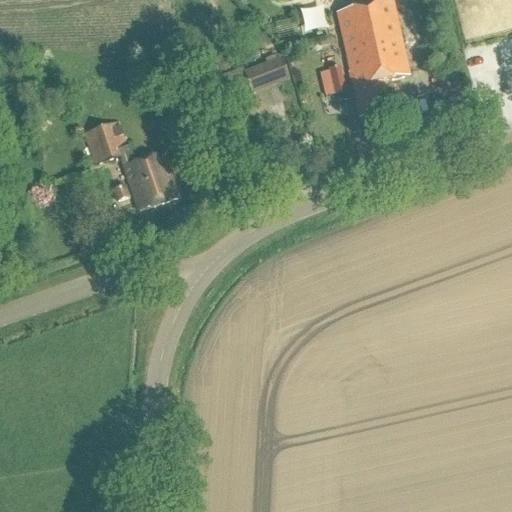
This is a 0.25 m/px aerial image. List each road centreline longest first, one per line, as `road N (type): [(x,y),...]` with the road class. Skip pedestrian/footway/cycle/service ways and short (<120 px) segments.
road 1 (tertiary): [(190,286),(243,237),(300,206),(511,128)]
road 2 (tertiary): [(145,511),(152,386),(190,286)]
road 3 (tertiary): [(0,318),(149,269),(190,286)]
